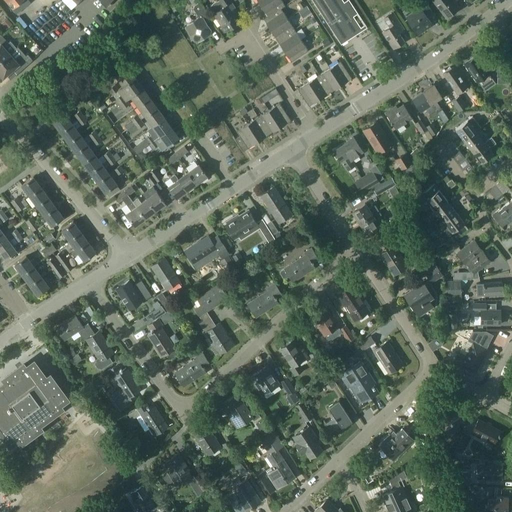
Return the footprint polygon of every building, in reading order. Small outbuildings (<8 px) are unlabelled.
[(11,0),(16,5),(12,8),(16,14),(30,2),(28,0),(11,0)] [(230,0),(218,0),(210,5),(215,13),(214,13),(225,30),(237,22),(229,10),(234,6),(230,0)] [(281,0),(269,0),(260,6),(267,16),(281,8),(285,6),(281,0)] [(312,0),(340,42),(361,29),(353,16),(357,14),(348,0),(344,3),(342,0),(312,0)] [(403,11),(413,27),(414,26),(418,32),(425,28),(426,29),(432,25),(428,19),(426,15),(432,11),(424,0),(422,0),(417,3),(418,4),(415,6),(413,4),(403,11)] [(432,0),(446,17),(459,8),(452,0),(432,0)] [(194,6),(193,8),(197,14),(201,15),(206,12),(201,4),(198,3),(194,6)] [(311,12),(306,5),(299,11),(303,17),(311,12)] [(288,18),(281,8),(267,16),(263,19),(270,30),(288,18)] [(396,29),(402,26),(393,12),(384,18),(389,27),(382,31),(393,48),(404,41),(396,29)] [(187,24),(186,29),(194,40),(198,41),(210,34),(211,30),(203,18),(199,17),(187,24)] [(288,18),(270,30),(277,40),(294,29),(288,18)] [(5,29),(12,23),(8,19),(2,25),(5,29)] [(294,29),(277,40),(284,51),(301,40),(294,29)] [(10,42),(9,43),(1,35),(0,35),(0,61),(9,53),(15,48),(10,42)] [(301,40),(284,51),(291,62),(308,50),(301,40)] [(16,74),(27,64),(32,60),(28,54),(23,59),(20,55),(15,59),(9,53),(0,61),(0,73),(3,77),(12,69),(16,74)] [(496,83),(488,72),(476,55),(471,58),(472,59),(464,64),(476,81),(477,80),(484,91),(496,83)] [(340,61),(330,68),(341,85),(352,78),(340,61)] [(505,63),(497,63),(497,77),(505,77),(505,63)] [(453,66),(443,73),(457,92),(466,86),(453,66)] [(123,85),(135,77),(127,67),(116,75),(123,85)] [(330,92),(341,85),(330,68),(319,75),(330,92)] [(319,75),(308,82),(320,99),(330,92),(319,75)] [(119,89),(123,94),(116,99),(119,104),(126,99),(131,95),(142,87),(135,77),(123,85),(119,89)] [(320,99),(308,82),(298,88),(309,106),(320,99)] [(119,89),(115,84),(109,89),(112,94),(119,89)] [(424,91),(423,91),(435,110),(440,107),(435,100),(441,96),(433,84),(432,85),(431,84),(428,86),(428,88),(424,91)] [(131,95),(138,105),(149,97),(142,87),(131,95)] [(435,110),(423,91),(422,92),(417,95),(416,94),(413,96),(413,97),(412,98),(420,110),(425,107),(429,114),(435,110)] [(459,96),(452,100),(459,110),(465,106),(459,96)] [(157,107),(149,97),(138,105),(142,111),(138,115),(137,114),(131,119),(131,120),(134,124),(141,119),(146,116),(157,107)] [(126,99),(119,104),(123,108),(130,104),(126,99)] [(102,101),(97,104),(101,110),(106,107),(102,101)] [(279,103),(269,109),(280,127),(291,120),(279,103)] [(403,104),(387,114),(396,128),(412,118),(403,104)] [(146,116),(153,126),(164,117),(157,107),(146,116)] [(270,134),(280,127),(269,109),(258,116),(270,134)] [(77,120),(83,115),(80,110),(73,115),(77,120)] [(65,113),(53,122),(61,132),(72,123),(65,113)] [(83,115),(77,120),(81,125),(87,120),(83,115)] [(258,116),(248,123),(259,141),(270,134),(258,116)] [(467,120),(455,129),(464,140),(476,131),(481,127),(472,116),(467,120)] [(153,126),(160,136),(172,127),(164,117),(153,126)] [(134,124),(138,128),(144,124),(141,119),(134,124)] [(421,133),(427,141),(432,138),(426,129),(420,119),(415,123),(421,133)] [(127,129),(134,124),(131,120),(124,125),(127,129)] [(377,121),(363,130),(378,153),(391,144),(377,121)] [(72,123),(61,132),(68,142),(79,133),(72,123)] [(243,151),(259,141),(248,123),(237,130),(240,136),(235,139),(243,151)] [(431,123),(426,127),(432,135),(437,131),(431,123)] [(179,138),(172,127),(160,136),(155,139),(149,144),(152,149),(158,145),(162,150),(168,146),(179,138)] [(98,135),(95,130),(88,135),(92,140),(98,135)] [(476,131),(464,140),(472,151),(484,142),(481,137),(484,134),(481,130),(477,133),(476,131)] [(79,133),(68,142),(75,152),(87,143),(79,133)] [(145,139),(149,144),(155,139),(152,134),(145,139)] [(95,145),(102,140),(98,135),(92,140),(95,145)] [(363,152),(360,148),(353,137),(347,140),(348,141),(334,150),(340,160),(341,160),(347,170),(354,165),(352,161),(351,159),(363,152)] [(484,142),(472,151),(481,162),(493,153),(489,148),(496,143),(491,137),(484,142)] [(447,145),(451,150),(456,146),(452,141),(447,145)] [(87,143),(75,152),(83,162),(94,153),(87,143)] [(175,153),(178,158),(188,151),(184,146),(175,153)] [(456,146),(451,150),(455,155),(460,151),(456,146)] [(94,153),(83,162),(90,172),(113,155),(109,150),(103,155),(98,158),(94,153)] [(178,158),(175,153),(168,158),(172,163),(178,158)] [(405,153),(395,159),(401,170),(412,163),(405,153)] [(113,155),(90,172),(98,182),(109,174),(105,168),(110,164),(116,160),(113,155)] [(473,169),(470,164),(469,163),(464,167),(468,172),(473,169)] [(188,171),(197,182),(207,175),(199,164),(188,171)] [(109,174),(98,182),(105,192),(117,184),(112,178),(117,175),(124,170),(120,165),(114,170),(109,174)] [(412,166),(403,172),(406,178),(416,172),(412,166)] [(155,168),(150,172),(157,181),(162,178),(155,168)] [(360,177),(354,180),(358,187),(362,193),(380,182),(379,180),(372,169),(372,170),(360,177)] [(188,171),(178,179),(187,190),(197,182),(188,171)] [(152,185),(157,181),(150,172),(145,175),(152,185)] [(169,177),(173,182),(168,186),(176,197),(187,190),(178,179),(175,173),(169,177)] [(33,176),(22,184),(29,194),(41,186),(33,176)] [(391,177),(373,187),(377,194),(395,183),(391,177)] [(511,183),(511,182),(508,178),(503,182),(507,187),(511,183)] [(452,179),(446,183),(450,188),(456,184),(452,179)] [(434,183),(422,193),(426,198),(427,200),(435,209),(447,200),(438,189),(434,183)] [(41,186),(29,194),(37,205),(48,196),(41,186)] [(130,186),(125,190),(128,195),(134,191),(130,186)] [(148,190),(143,193),(146,199),(154,210),(159,206),(161,208),(165,205),(164,203),(165,202),(158,193),(157,191),(153,186),(148,190)] [(274,186),(261,195),(264,199),(279,222),(291,214),(274,186)] [(132,209),(131,210),(126,213),(134,225),(145,217),(133,201),(128,195),(125,190),(114,198),(118,202),(123,199),(127,205),(128,205),(132,209)] [(491,191),(486,195),(489,200),(495,196),(491,191)] [(11,201),(14,206),(21,201),(17,196),(11,201)] [(48,196),(37,205),(44,215),(56,206),(48,196)] [(459,200),(463,205),(469,201),(465,196),(459,200)] [(137,198),(133,201),(145,217),(154,210),(146,199),(141,202),(138,197),(137,198)] [(447,200),(435,209),(443,221),(455,211),(447,200)] [(14,206),(18,211),(25,206),(21,201),(14,206)] [(473,206),(469,201),(463,205),(467,210),(473,206)] [(511,205),(509,202),(492,215),(498,221),(502,227),(511,218),(511,205)] [(365,203),(352,211),(353,211),(360,221),(378,209),(375,204),(368,208),(365,204),(365,203)] [(56,206),(44,215),(48,219),(52,225),(63,216),(56,206)] [(390,220),(393,226),(406,218),(400,207),(394,210),(397,215),(390,220)] [(378,209),(360,221),(366,231),(366,232),(373,228),(375,230),(385,224),(379,216),(381,215),(378,209)] [(225,224),(234,238),(239,235),(241,239),(247,235),(245,231),(257,224),(259,227),(269,242),(275,238),(265,223),(259,227),(248,210),(234,218),(233,216),(226,221),(227,223),(225,224)] [(443,221),(440,224),(448,235),(464,223),(455,211),(443,221)] [(25,221),(29,226),(36,221),(32,216),(25,221)] [(414,217),(395,229),(398,234),(412,225),(413,228),(418,224),(414,217)] [(73,220),(62,229),(69,239),(81,231),(73,220)] [(29,226),(33,231),(39,226),(36,221),(29,226)] [(278,231),(271,221),(266,224),(273,235),(278,231)] [(11,233),(14,237),(19,234),(16,229),(11,233)] [(2,231),(0,232),(0,247),(9,241),(2,231)] [(69,239),(67,241),(74,251),(88,241),(81,231),(69,239)] [(51,233),(43,239),(47,244),(55,238),(51,233)] [(19,234),(14,237),(17,242),(22,238),(19,234)] [(208,235),(185,250),(193,264),(216,249),(222,257),(229,253),(224,246),(217,235),(211,239),(208,235)] [(380,254),(386,263),(404,251),(400,245),(395,247),(394,245),(393,243),(390,239),(391,239),(390,238),(376,248),(377,248),(379,253),(380,254)] [(458,251),(455,253),(457,256),(464,264),(481,251),(473,240),(458,251)] [(9,241),(0,247),(0,250),(6,259),(17,251),(9,241)] [(74,251),(72,253),(73,255),(76,256),(80,253),(84,259),(96,251),(88,241),(74,251)] [(456,241),(446,247),(449,252),(459,246),(456,241)] [(52,243),(42,250),(47,256),(56,249),(52,243)] [(415,261),(418,266),(437,254),(432,246),(426,250),(428,253),(415,261)] [(281,270),(281,273),(284,277),(286,278),(289,276),(293,281),(314,267),(312,263),(319,259),(311,248),(304,252),(306,255),(284,268),(281,270)] [(404,251),(386,263),(392,272),(392,273),(393,273),(407,264),(406,263),(406,264),(404,261),(408,258),(404,251)] [(481,251),(464,264),(469,271),(465,271),(466,279),(478,277),(477,271),(489,262),(481,251)] [(62,263),(67,260),(61,252),(56,255),(62,263)] [(244,260),(238,252),(232,256),(238,264),(244,260)] [(26,255),(15,264),(22,274),(34,266),(26,255)] [(235,265),(228,255),(221,260),(228,270),(235,265)] [(53,257),(48,261),(54,269),(59,266),(53,257)] [(164,257),(151,265),(166,289),(179,280),(164,257)] [(72,268),(67,260),(62,263),(68,271),(72,268)] [(434,264),(424,271),(431,282),(441,275),(434,264)] [(34,266),(22,274),(30,284),(41,276),(34,266)] [(59,266),(54,269),(60,277),(64,274),(59,266)] [(41,276),(30,284),(37,294),(48,286),(41,276)] [(129,280),(116,288),(129,308),(142,300),(138,295),(147,289),(141,280),(132,285),(129,280)] [(459,280),(447,281),(448,295),(460,294),(459,280)] [(337,293),(338,293),(346,305),(354,319),(368,309),(358,293),(361,291),(355,282),(337,293)] [(422,282),(405,294),(409,300),(419,314),(431,306),(427,299),(431,297),(422,282)] [(485,296),(502,294),(501,282),(484,283),(476,284),(477,296),(485,295),(485,296)] [(278,302),(275,298),(281,294),(275,283),(268,287),(269,289),(248,303),(256,316),(278,302)] [(201,304),(195,308),(202,319),(198,321),(202,327),(212,320),(206,310),(228,296),(219,284),(197,298),(201,304)] [(157,294),(168,311),(173,308),(162,291),(157,294)] [(472,303),(472,310),(480,310),(480,316),(475,316),(475,324),(480,324),(500,324),(500,310),(496,310),(485,310),(485,303),(472,303)] [(161,305),(151,311),(156,318),(166,311),(161,305)] [(327,308),(312,317),(324,334),(328,341),(342,332),(340,328),(338,325),(327,308)] [(75,315),(57,327),(64,339),(78,330),(81,336),(92,329),(88,323),(83,326),(75,315)] [(158,318),(147,325),(151,331),(147,334),(162,356),(167,352),(170,357),(178,352),(175,347),(161,326),(163,325),(158,318)] [(212,320),(202,327),(204,329),(202,330),(207,337),(206,337),(216,353),(219,351),(220,353),(232,345),(218,323),(215,324),(212,320)] [(340,328),(342,332),(347,340),(353,337),(345,325),(340,328)] [(92,329),(81,336),(84,340),(86,338),(98,357),(95,359),(95,364),(97,367),(102,368),(113,361),(108,355),(113,352),(99,330),(94,333),(92,329)] [(371,336),(359,343),(363,349),(375,342),(371,336)] [(302,369),(298,362),(307,356),(301,346),(297,348),(292,340),(280,348),(291,366),(289,367),(294,375),(302,369)] [(387,340),(374,349),(389,372),(402,364),(387,340)] [(463,343),(459,352),(454,361),(474,372),(486,350),(472,342),(470,347),(463,343)] [(315,351),(309,355),(318,368),(324,364),(315,351)] [(197,358),(175,372),(183,385),(205,371),(203,367),(209,363),(202,352),(195,357),(197,358)] [(361,361),(343,372),(346,378),(345,379),(349,386),(354,383),(363,398),(376,390),(369,378),(371,377),(361,361)] [(137,398),(133,393),(140,389),(126,367),(122,370),(118,363),(107,370),(112,377),(114,376),(122,389),(112,396),(120,409),(137,398)] [(0,437),(7,446),(15,441),(17,444),(36,430),(33,427),(56,410),(54,406),(62,401),(45,378),(42,381),(29,364),(22,370),(19,367),(0,381),(3,384),(0,386),(0,437)] [(278,383),(267,365),(251,376),(262,394),(278,383)] [(329,372),(317,384),(319,387),(328,382),(332,388),(337,384),(329,372)] [(95,391),(105,384),(100,376),(90,383),(95,391)] [(286,378),(281,381),(289,394),(294,390),(286,378)] [(294,391),(286,396),(291,404),(299,399),(294,391)] [(237,393),(223,402),(229,411),(228,412),(237,426),(252,417),(250,413),(250,412),(249,412),(237,393)] [(146,430),(150,427),(155,434),(167,426),(153,404),(149,406),(145,400),(134,407),(135,409),(130,412),(134,417),(137,416),(146,430)] [(338,400),(328,406),(335,416),(325,423),(331,431),(341,425),(342,427),(352,420),(338,400)] [(302,401),(296,405),(306,420),(312,416),(302,401)] [(436,422),(435,423),(453,432),(464,411),(447,402),(442,410),(444,411),(438,423),(436,422)] [(478,419),(471,432),(493,444),(500,430),(478,419)] [(413,422),(407,427),(413,432),(418,427),(413,422)] [(220,446),(206,425),(194,433),(207,454),(220,446)] [(309,426),(295,434),(300,441),(296,444),(301,453),(306,450),(310,457),(321,450),(314,438),(316,437),(309,426)] [(389,434),(379,444),(393,460),(400,453),(413,440),(401,428),(392,437),(389,434)] [(269,455),(284,445),(273,430),(263,436),(263,437),(260,440),(269,455)] [(470,436),(463,433),(454,449),(461,452),(470,436)] [(228,440),(223,444),(231,455),(236,452),(228,440)] [(269,492),(294,476),(278,450),(264,459),(270,467),(258,475),(269,492)] [(178,453),(162,463),(176,486),(191,476),(187,470),(189,469),(178,453)] [(235,462),(244,473),(249,468),(240,458),(235,462)] [(479,464),(478,478),(500,480),(501,465),(499,465),(499,464),(494,464),(494,465),(479,464)] [(403,468),(388,478),(390,484),(407,476),(403,468)] [(458,471),(457,484),(469,485),(470,471),(458,471)] [(200,473),(194,477),(202,490),(208,486),(200,473)] [(242,489),(228,498),(237,511),(238,511),(259,499),(246,479),(238,484),(242,489)] [(143,484),(130,493),(134,499),(136,498),(143,510),(156,502),(150,492),(149,493),(143,484)] [(382,494),(386,503),(385,503),(388,510),(390,509),(390,511),(412,511),(401,486),(382,494)] [(165,495),(159,499),(166,510),(172,506),(165,495)] [(485,505),(484,511),(503,511),(504,506),(508,507),(508,497),(496,496),(496,498),(488,498),(487,505),(485,505)] [(327,498),(315,510),(316,511),(343,511),(340,508),(338,510),(327,498)]
